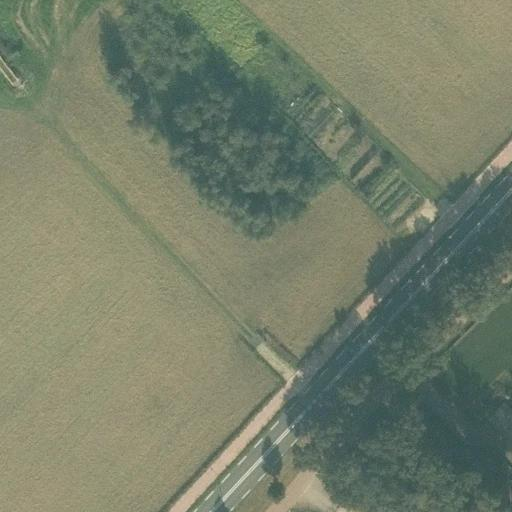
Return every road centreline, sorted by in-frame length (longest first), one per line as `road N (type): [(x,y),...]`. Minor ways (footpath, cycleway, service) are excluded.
road 1 (secondary): [(211,511),(511,191)]
road 2 (track): [(315,401),(23,90)]
road 3 (residential): [(278,511),(511,267)]
